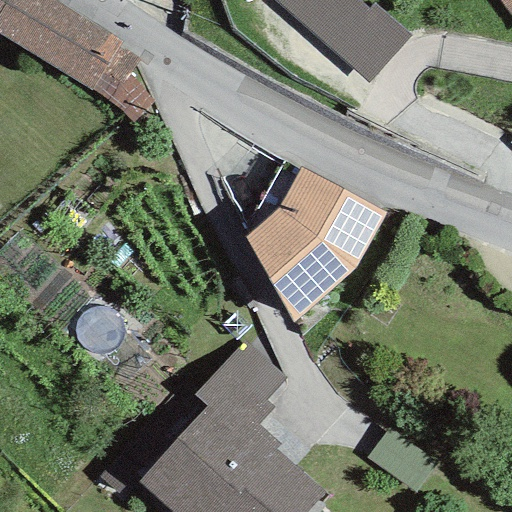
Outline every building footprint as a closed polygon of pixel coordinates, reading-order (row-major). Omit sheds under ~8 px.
[(126,61),(22,0),(0,0),(0,40),(102,101),(126,61)] [(265,0),(363,90),(402,47),(350,0),(265,0)] [(511,0),(490,0),(511,31),(511,0)] [(368,213),(288,176),(268,218),(235,237),(278,309),(339,272),(368,213)] [(281,385),(239,345),(186,401),(199,413),(132,484),(162,511),(296,511),(312,495),(267,453),(273,446),(246,421),(281,385)]
